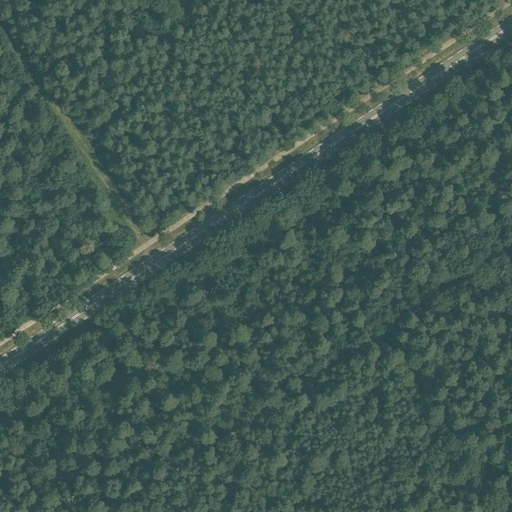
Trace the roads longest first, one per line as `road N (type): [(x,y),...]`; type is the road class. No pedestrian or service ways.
road 1 (primary): [(0,366),(511,25)]
road 2 (track): [(117,511),(511,248)]
road 3 (track): [(510,511),(387,333)]
